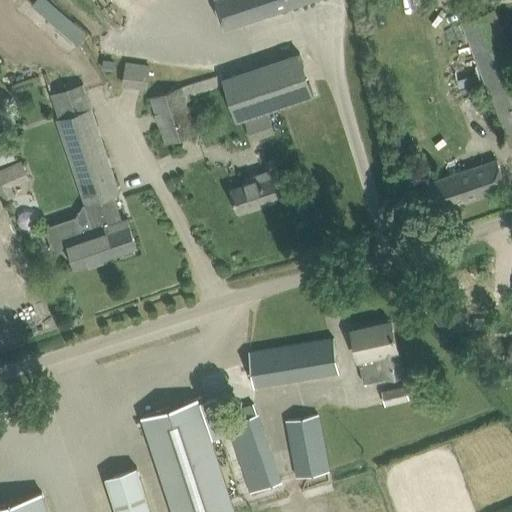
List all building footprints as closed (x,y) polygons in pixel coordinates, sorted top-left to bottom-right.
[(217,0),(227,28),(310,0),(217,0)] [(462,22),(489,90),(511,80),(511,55),(494,9),(462,22)] [(238,120),(315,94),(301,51),(224,77),(226,86),(231,101),(238,120)] [(202,80),(181,87),(151,97),(166,143),(196,133),(185,100),(222,87),(218,75),(202,80)] [(511,146),(511,145),(511,80),(489,90),(511,146)] [(77,215),(45,225),(54,251),(69,246),(70,247),(76,266),(116,253),(135,246),(126,219),(123,220),(107,225),(106,226),(97,200),(114,194),(119,193),(91,107),(89,108),(84,92),(81,83),(52,93),(54,101),(59,117),(57,118),(85,203),(85,205),(93,230),(83,234),(81,228),(77,215)] [(268,112),(241,119),(247,141),(274,134),(268,112)] [(4,129),(0,130),(0,153),(11,150),(4,129)] [(497,159),(418,186),(428,214),(507,187),(497,159)] [(30,181),(22,162),(0,171),(0,199),(1,203),(15,197),(11,188),(30,181)] [(232,189),(233,192),(239,211),(279,197),(270,170),(244,179),(246,184),(232,189)] [(496,290),(472,291),(473,311),(496,310),(496,290)] [(353,330),(357,350),(359,358),(364,382),(386,377),(387,380),(404,376),(398,349),(392,321),(353,330)] [(340,371),(338,357),(334,337),(250,352),(255,385),(340,371)] [(382,390),(386,405),(409,399),(406,385),(382,390)] [(199,403),(211,439),(231,432),(229,424),(226,413),(221,396),(204,401),(199,403)] [(199,403),(204,401),(203,397),(144,416),(175,511),(234,511),(211,439),(199,403)] [(251,493),(282,483),(253,404),(226,413),(231,432),(251,493)] [(286,419),(297,477),(329,471),(318,413),(286,419)] [(108,476),(120,511),(155,511),(140,465),(108,476)] [(48,511),(42,492),(0,505),(0,511),(48,511)]
